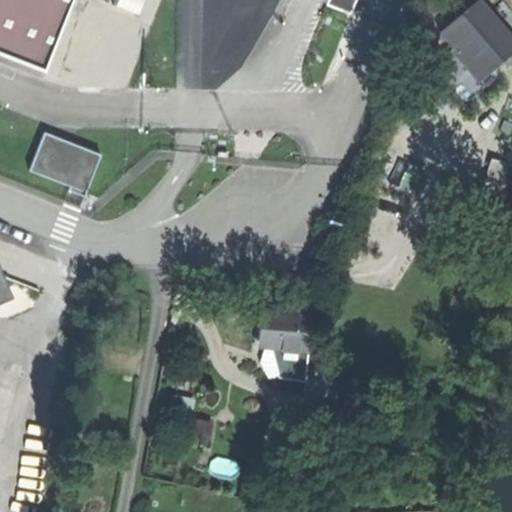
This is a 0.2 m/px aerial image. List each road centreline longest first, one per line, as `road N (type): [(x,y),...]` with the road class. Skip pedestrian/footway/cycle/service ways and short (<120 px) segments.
road 1 (residential): [(127,511),(163,320),(164,246)]
road 2 (unclassified): [(0,198),(122,245),(164,246)]
road 3 (unclassified): [(164,246),(225,240),(285,214)]
